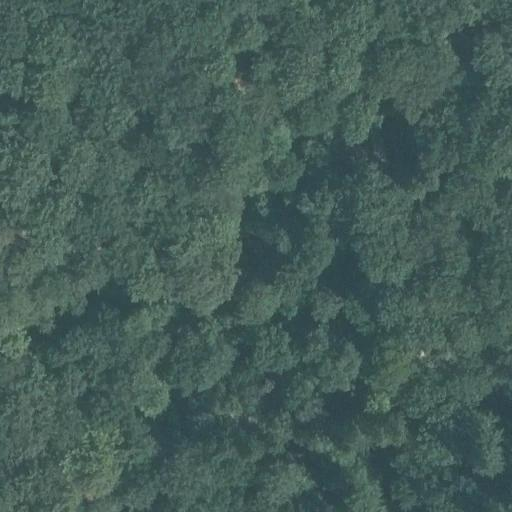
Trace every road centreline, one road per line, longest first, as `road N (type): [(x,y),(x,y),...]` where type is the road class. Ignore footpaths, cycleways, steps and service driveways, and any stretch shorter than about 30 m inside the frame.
road 1 (track): [(0,388),(57,382),(176,406),(272,408),(434,367)]
road 2 (track): [(434,367),(351,0)]
road 3 (track): [(469,511),(434,367)]
